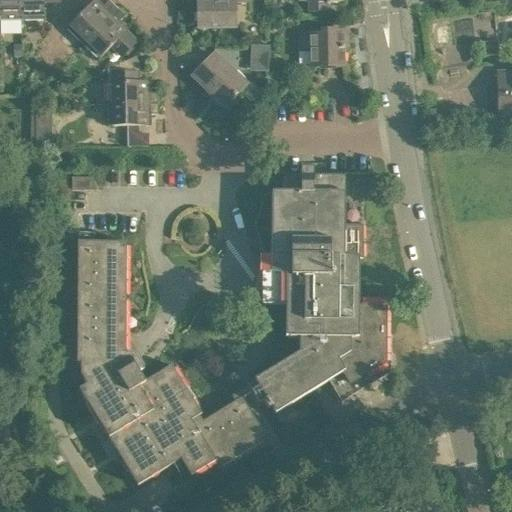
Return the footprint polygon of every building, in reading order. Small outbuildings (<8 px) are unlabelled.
[(0,0),(0,21),(20,21),(19,0),(0,0)] [(19,0),(20,21),(42,21),(42,2),(56,2),(56,0),(19,0)] [(210,0),(211,1),(197,1),(197,29),(235,28),(234,3),(243,3),(243,0),(210,0)] [(329,3),(341,3),(341,0),(307,0),(308,4),(309,4),(309,13),(325,12),(325,5),(329,5),(329,3)] [(65,30),(81,45),(116,9),(108,1),(103,7),(99,7),(93,1),(65,30)] [(116,9),(81,45),(98,60),(111,47),(121,57),(135,41),(119,26),(119,22),(124,16),(116,9)] [(322,35),(298,36),(299,50),(310,50),(310,68),(343,67),(342,31),(322,31),(322,35)] [(482,43),(484,57),(498,56),(496,42),(482,43)] [(250,45),(250,55),(267,56),(268,46),(250,45)] [(192,77),(223,108),(245,86),(213,55),(192,77)] [(106,70),(107,105),(157,104),(157,93),(149,94),(147,91),(146,82),(136,82),(136,72),(119,73),(119,64),(106,70)] [(511,72),(496,72),(497,118),(511,118),(511,72)] [(157,104),(107,105),(107,143),(143,142),(143,127),(147,127),(147,118),(150,115),(157,115),(157,104)] [(461,124),(448,124),(448,137),(461,137),(461,124)] [(51,144),(51,133),(34,133),(34,145),(51,144)] [(299,177),(284,178),(284,193),(276,194),(276,257),(265,257),(265,290),(290,291),(290,339),(298,339),(297,354),(253,381),(271,410),(325,378),(341,402),(389,373),(390,335),(384,335),(385,307),(353,306),(354,259),(362,259),(361,226),(337,226),(338,178),(313,177),(313,169),(299,169),(299,177)] [(71,191),(92,191),(93,178),(71,178),(71,191)] [(124,355),(125,244),(76,243),(75,364),(79,364),(79,376),(85,386),(77,391),(136,487),(179,460),(190,477),(213,463),(217,470),(266,440),(240,398),(202,422),(198,417),(200,415),(170,366),(143,383),(138,374),(142,371),(132,355),(124,355)]
